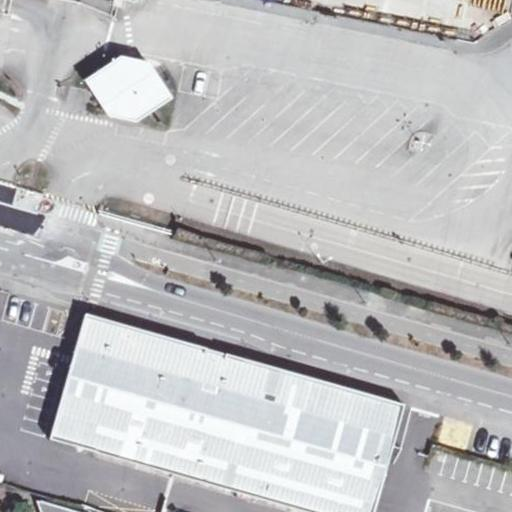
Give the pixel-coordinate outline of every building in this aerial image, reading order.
[(123,63),(92,83),(110,111),(139,117),(170,98),(150,68),(123,63)] [(270,372),(271,367),(91,315),(68,391),(101,452),(309,511),(379,511),(399,447),(366,436),(348,423),(335,405),(328,395),(317,387),(311,384),(270,372)] [(400,403),(271,367),(270,372),(311,384),(317,387),(328,395),(335,405),(348,423),(366,436),(399,447),(408,417),(400,403)] [(55,439),(101,452),(68,391),(58,426),(63,434),(55,439)] [(400,403),(408,417),(411,406),(400,403)] [(58,426),(55,439),(63,434),(58,426)] [(46,511),(82,511),(42,500),(46,511)] [(212,511),(135,503),(134,511),(212,511)]
